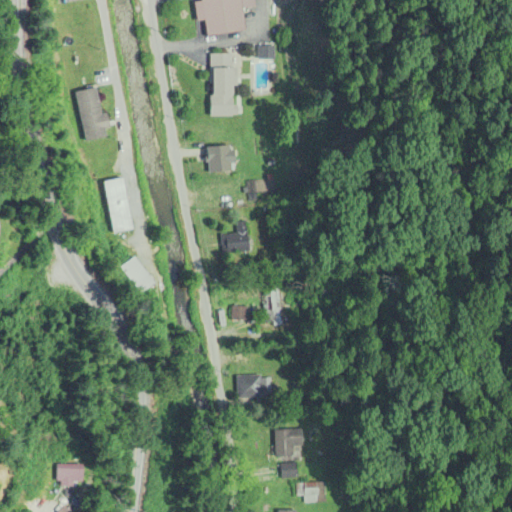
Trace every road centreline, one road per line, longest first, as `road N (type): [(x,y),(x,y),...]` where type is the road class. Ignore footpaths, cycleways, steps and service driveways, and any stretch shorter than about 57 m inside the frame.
road 1 (secondary): [(127,511),(136,397),(122,339),(60,247),(14,83),(10,0)]
road 2 (tertiary): [(223,511),(222,447),(146,0)]
